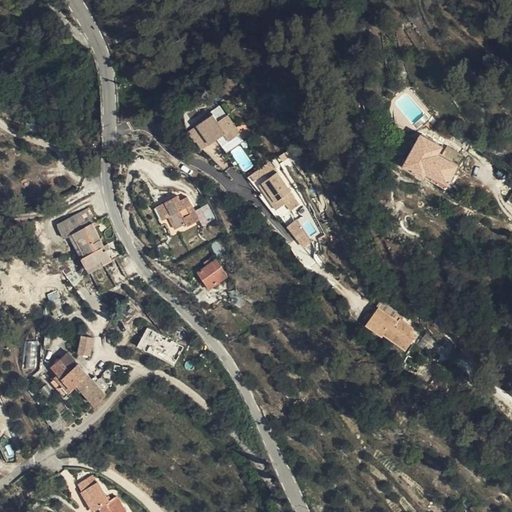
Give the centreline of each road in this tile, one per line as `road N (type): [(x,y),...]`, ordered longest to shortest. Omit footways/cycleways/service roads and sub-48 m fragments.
road 1 (tertiary): [(303,511),(235,373),(121,232),(107,185),(109,80),(72,0)]
road 2 (residential): [(283,511),(256,457),(210,407),(166,374),(149,371),(0,483)]
